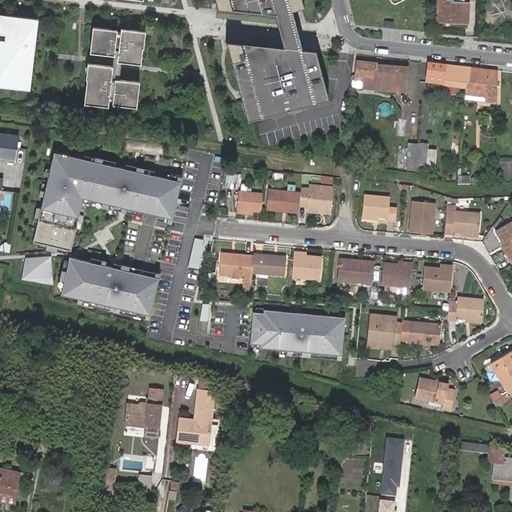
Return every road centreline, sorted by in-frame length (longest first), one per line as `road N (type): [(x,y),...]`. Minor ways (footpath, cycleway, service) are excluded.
road 1 (residential): [(215,227),(448,247),(480,262),(511,307)]
road 2 (residential): [(511,59),(360,44),(348,0)]
road 3 (residential): [(371,367),(456,357),(511,323)]
